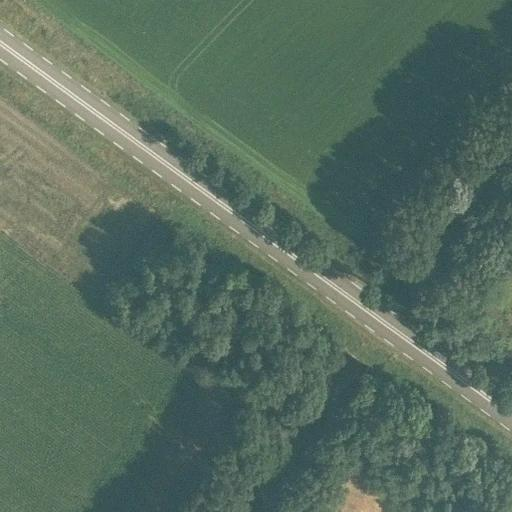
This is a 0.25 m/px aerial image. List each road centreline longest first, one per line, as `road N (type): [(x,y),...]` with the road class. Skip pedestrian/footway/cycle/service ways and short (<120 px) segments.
road 1 (primary): [(511,412),(0,41)]
road 2 (residential): [(355,352),(511,144)]
